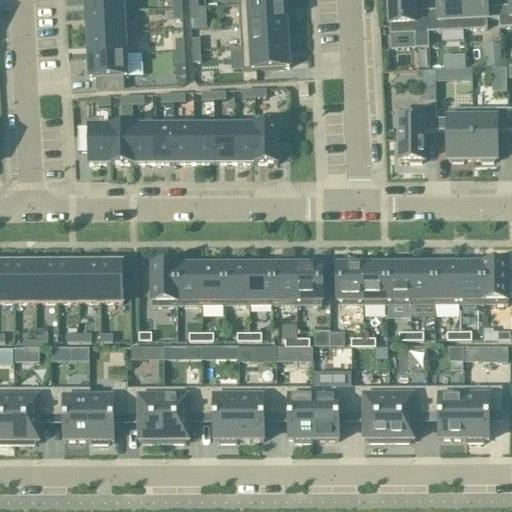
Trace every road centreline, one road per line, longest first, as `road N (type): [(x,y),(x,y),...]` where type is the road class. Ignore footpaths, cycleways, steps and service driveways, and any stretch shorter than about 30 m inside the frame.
road 1 (residential): [(0,478),(511,475)]
road 2 (residential): [(358,209),(32,212)]
road 3 (residential): [(32,212),(20,0)]
road 4 (residential): [(358,209),(350,0)]
road 5 (residential): [(511,209),(358,209)]
